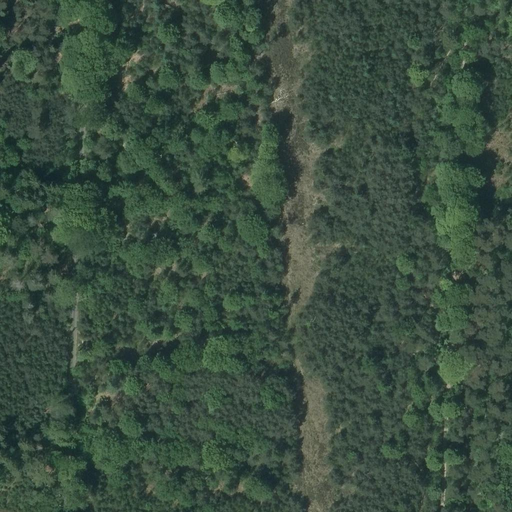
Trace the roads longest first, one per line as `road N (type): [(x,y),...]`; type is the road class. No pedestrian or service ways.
road 1 (track): [(461,0),(436,511)]
road 2 (unclassified): [(93,0),(69,511)]
